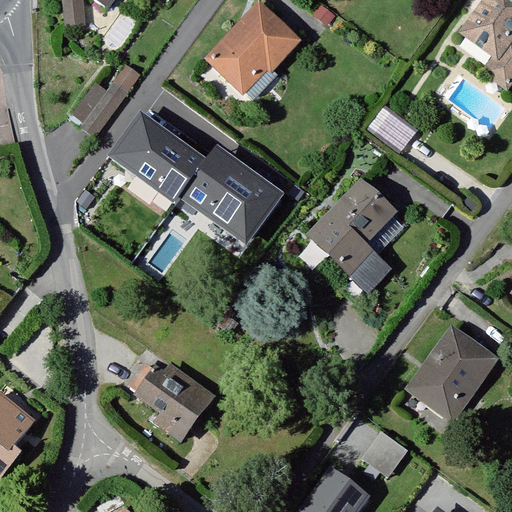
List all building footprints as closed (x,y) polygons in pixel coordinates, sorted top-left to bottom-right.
[(511,0),(485,0),(464,30),(497,53),(484,71),(511,90),(511,89),(511,0)] [(87,26),(84,2),(68,4),(70,28),(87,26)] [(300,43),(259,4),(210,55),(247,90),(271,65),(275,69),(300,43)] [(97,139),(141,77),(129,68),(110,95),(98,87),(74,122),(97,139)] [(416,131),(383,106),(367,127),(400,151),(416,131)] [(209,159),(144,111),(111,155),(177,205),(179,201),(209,159)] [(220,144),(209,159),(179,201),(251,252),(292,196),(220,144)] [(397,214),(360,178),(309,232),(370,289),(389,269),(366,247),(397,214)] [(499,363),(451,328),(408,387),(456,422),(499,363)] [(215,399),(175,370),(169,379),(161,374),(144,398),(170,416),(162,426),(184,442),(215,399)] [(35,424),(3,400),(0,404),(0,472),(6,477),(21,457),(14,451),(35,424)] [(408,453),(381,433),(363,456),(390,477),(408,453)] [(355,511),(367,496),(333,472),(305,511),(355,511)]
